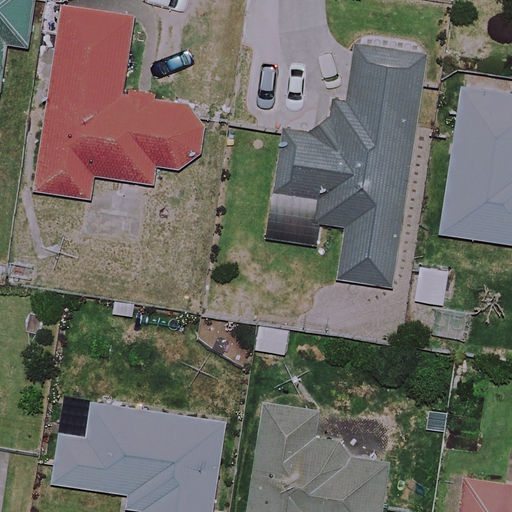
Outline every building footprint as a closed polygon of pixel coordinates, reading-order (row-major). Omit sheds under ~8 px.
[(37,0),(0,0),(0,107),(10,44),(31,47),(37,0)] [(140,15),(66,4),(38,190),(93,198),(97,173),(156,182),(159,162),(194,168),(203,105),(128,94),(140,15)] [(434,57),(362,44),(353,90),(321,137),(289,131),(269,238),(319,247),(324,221),(350,225),(340,276),(392,286),(434,57)] [(511,89),(468,82),(443,231),(511,242),(511,89)] [(452,269),(419,267),(418,304),(451,305),(452,269)] [(261,320),(256,349),(294,356),(299,326),(261,320)] [(217,511),(230,420),(96,401),(91,439),(63,436),(56,482),(130,493),(127,508),(146,511),(145,511),(217,511)] [(320,410),(267,403),(250,511),(387,511),(394,463),(351,457),(353,443),(316,438),(320,410)] [(511,511),(511,484),(469,477),(463,511),(511,511)]
